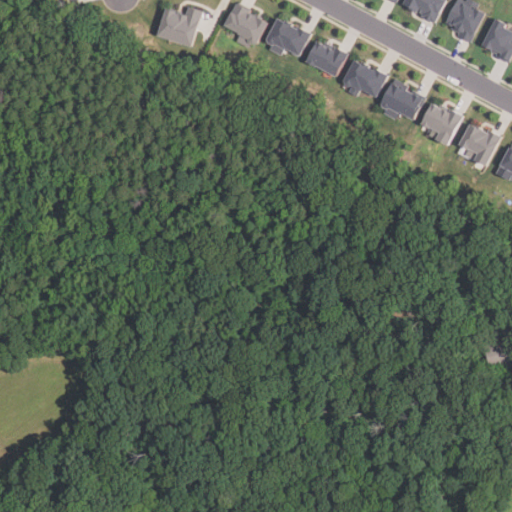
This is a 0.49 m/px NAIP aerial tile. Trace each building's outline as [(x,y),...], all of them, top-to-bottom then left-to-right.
[(405,4),(407,0),(446,0),(448,1),(444,9),(437,23),(424,17),(426,14),(419,11),(418,13),(412,9),(413,8),(405,4)] [(488,13),(473,42),(460,36),(461,33),(453,29),(454,26),(447,22),(458,0),(465,0),(467,1),(467,0),(475,0),(481,3),(478,8),(488,13)] [(270,23),(261,18),(262,16),(256,13),(255,14),(251,12),(253,10),(238,2),(225,25),(241,34),(237,41),(249,48),(252,43),(255,44),(259,43),(270,23)] [(204,11),(193,47),(158,36),(167,8),(187,15),(190,6),(204,11)] [(273,45),(269,43),(268,38),(280,16),(295,24),(294,26),(299,28),(300,26),(314,33),(302,56),(298,57),(294,54),(293,52),(288,49),(287,50),(286,49),(282,56),(270,49),(273,45)] [(511,61),(511,29),(507,27),(509,24),(499,18),(485,44),(494,49),(493,51),(499,55),(498,57),(511,63),(511,61)] [(338,76),(350,54),(337,47),(337,48),(326,42),(325,44),(318,40),(307,62),(317,67),(318,66),(338,76)] [(362,89),(358,96),(351,92),(354,86),(351,86),(347,84),(345,80),(356,59),(363,62),(363,61),(372,66),(371,67),(375,70),(376,68),(390,75),(378,98),(362,89)] [(401,113),(397,119),(386,113),(388,109),(384,107),(383,103),(396,79),(409,86),(407,89),(413,92),(414,91),(428,98),(416,120),(401,113)] [(466,115),(450,146),(438,139),(442,132),(431,127),(431,128),(423,124),(434,103),(450,112),(452,108),(466,115)] [(504,137),(488,166),(468,156),(471,150),(461,145),(472,124),(478,127),(479,126),(485,129),(485,130),(489,132),(490,130),(504,137)] [(511,179),(511,180),(498,174),(511,146),(511,179)] [(511,340),(486,346),(491,369),(511,364),(511,340)]
